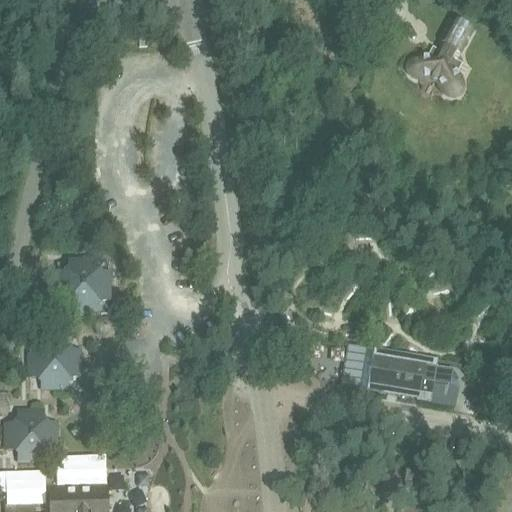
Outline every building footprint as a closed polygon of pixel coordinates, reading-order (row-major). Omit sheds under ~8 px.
[(453,61),(456,55),(459,57),(472,33),(455,24),(442,47),(445,49),(442,55),(433,50),(429,58),(420,58),(415,62),(411,70),(415,77),(422,80),(430,80),(436,76),(440,78),(441,84),(445,92),(454,97),(461,96),(464,90),(462,86),(464,83),(466,84),(472,71),(453,61)] [(105,267),(56,267),(57,316),(106,316),(105,267)] [(66,353),(66,341),(40,341),(40,353),(28,353),(28,378),(40,379),(40,390),(66,390),(66,378),(78,379),(78,353),(66,353)] [(372,361),(374,352),(348,347),(340,388),(366,393),(368,383),(372,361)] [(372,361),(368,383),(419,392),(423,369),(372,361)] [(43,428),(43,417),(18,417),(18,428),(6,428),(6,454),(18,454),(18,466),(43,466),(43,454),(55,454),(55,428),(43,428)] [(105,511),(105,490),(49,492),(49,511),(105,511)]
